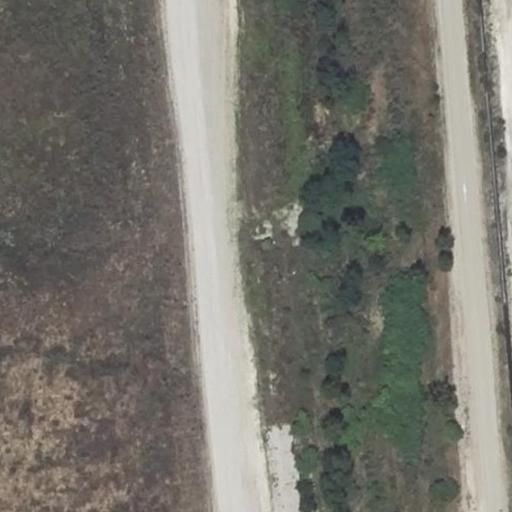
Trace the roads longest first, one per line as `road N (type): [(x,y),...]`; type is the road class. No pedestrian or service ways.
road 1 (unknown): [(243,511),(174,0)]
road 2 (unknown): [(441,0),(472,511)]
